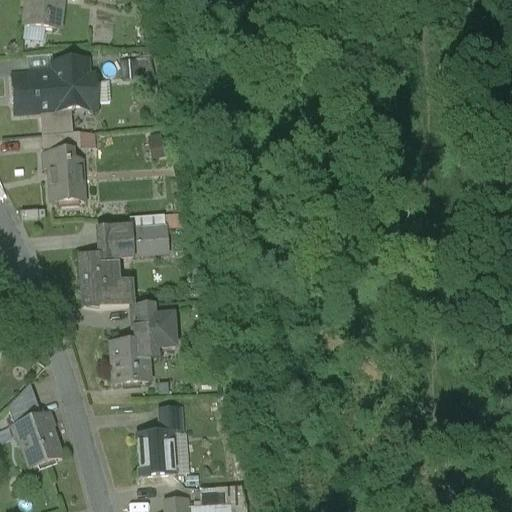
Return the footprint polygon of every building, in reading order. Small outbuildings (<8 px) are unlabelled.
[(27,0),(23,33),(58,37),(62,0),(27,0)] [(136,64),(121,65),(122,80),(137,79),(136,64)] [(52,79),(11,82),(14,122),(39,120),(41,143),(71,140),(70,117),(96,115),(93,81),(86,82),(85,68),(51,70),(52,79)] [(71,140),(41,143),(42,156),(79,154),(78,140),(71,140)] [(153,159),(171,158),(170,141),(152,142),(153,159)] [(80,167),(66,168),(65,159),(42,161),(43,175),(48,174),(51,210),(83,208),(80,167)] [(163,219),(129,221),(130,235),(164,232),(163,219)] [(130,235),(101,237),(103,261),(114,260),(114,261),(166,257),(164,232),(130,235)] [(103,261),(79,262),(82,300),(81,300),(82,314),(128,311),(126,288),(116,289),(114,261),(114,260),(103,261)] [(153,309),(131,311),(133,346),(145,345),(145,346),(154,345),(155,345),(154,321),(153,309)] [(172,320),(154,321),(155,345),(154,345),(155,353),(175,352),(172,320)] [(8,348),(0,341),(0,356),(1,357),(8,348)] [(133,346),(110,347),(113,389),(148,387),(145,346),(145,345),(133,346)] [(28,392),(6,416),(13,433),(40,424),(28,392)] [(179,413),(157,414),(159,438),(171,437),(171,438),(181,438),(179,413)] [(13,433),(10,435),(10,436),(14,435),(29,477),(61,466),(61,464),(59,465),(49,436),(54,434),(49,421),(40,424),(13,433)] [(159,438),(136,440),(139,482),(174,479),(171,438),(171,437),(159,438)] [(244,511),(240,491),(199,493),(200,511),(201,511),(226,511),(225,511),(244,511)]
